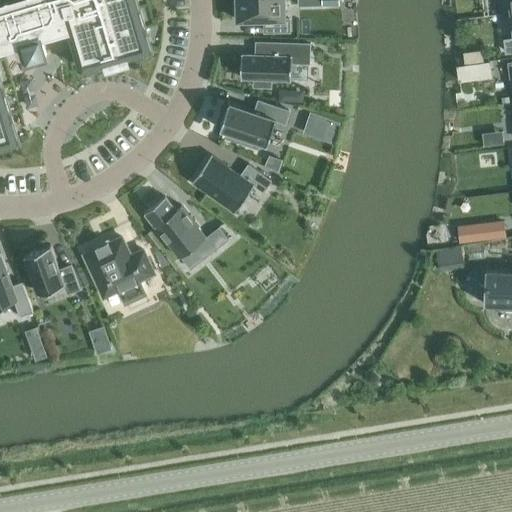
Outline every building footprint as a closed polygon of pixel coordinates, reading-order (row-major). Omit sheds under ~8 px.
[(0,0),(0,145),(19,140),(0,73),(0,49),(23,43),(28,60),(37,57),(47,54),(42,38),(71,29),(82,68),(107,61),(109,66),(128,60),(127,55),(152,48),(137,0),(0,0)] [(237,0),(238,20),(265,19),(266,32),(290,31),(289,17),(285,17),(284,0),(237,0)] [(511,0),(499,0),(501,14),(511,12),(511,0)] [(260,55),(242,54),(241,78),(255,78),(254,86),(272,87),(272,79),(292,79),(292,63),(310,63),(311,43),(261,41),(260,55)] [(483,50),(466,52),(468,63),(478,62),(485,61),(483,50)] [(485,61),(478,62),(480,77),(492,75),(490,60),(485,61)] [(281,88),(280,99),(292,100),(293,88),(281,88)] [(221,129),(268,145),(277,119),(286,122),(290,111),(259,100),(255,112),(229,103),(221,129)] [(212,154),(193,181),(236,212),(254,185),(264,192),(273,180),(249,163),(241,175),(212,154)] [(269,155),(264,165),(278,171),(282,160),(269,155)] [(165,202),(148,216),(181,255),(209,230),(184,203),(179,208),(170,198),(165,202)] [(505,221),(471,225),(473,242),(507,238),(505,221)] [(220,226),(207,236),(217,248),(229,238),(220,226)] [(99,247),(84,254),(104,296),(119,289),(124,300),(144,291),(139,279),(155,272),(144,248),(132,254),(123,236),(109,242),(108,241),(98,246),(99,247)] [(60,269),(51,244),(26,254),(40,292),(65,283),(68,292),(80,288),(72,265),(60,269)] [(159,250),(156,252),(163,267),(170,263),(159,250)] [(0,253),(0,306),(15,301),(21,316),(34,311),(23,281),(13,285),(1,253),(0,253)] [(511,271),(486,270),(485,303),(501,304),(501,309),(511,309),(511,271)] [(37,327),(26,331),(29,341),(41,337),(37,327)]
